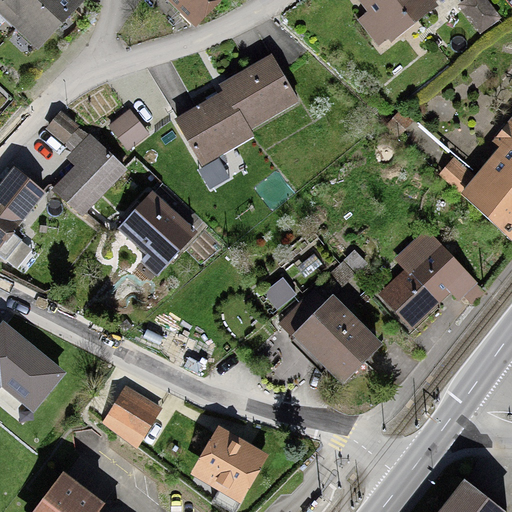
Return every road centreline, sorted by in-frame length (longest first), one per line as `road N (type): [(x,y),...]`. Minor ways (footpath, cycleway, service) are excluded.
road 1 (residential): [(419,459),(203,394),(0,296)]
road 2 (residential): [(91,71),(240,29),(285,0)]
road 3 (residential): [(0,159),(91,71)]
